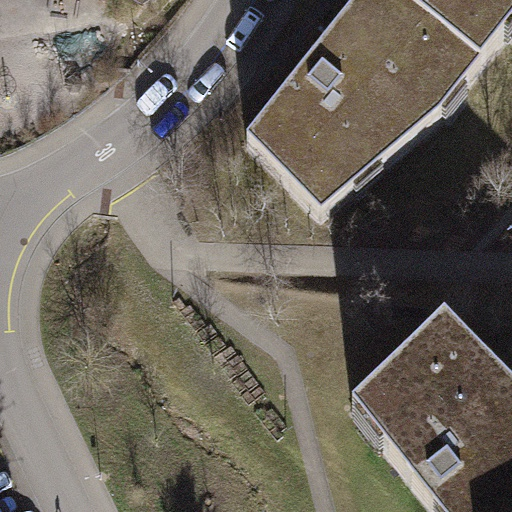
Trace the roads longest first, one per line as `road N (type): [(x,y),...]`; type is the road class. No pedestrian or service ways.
road 1 (residential): [(235,0),(210,42),(148,112),(0,217)]
road 2 (residential): [(0,355),(75,511)]
